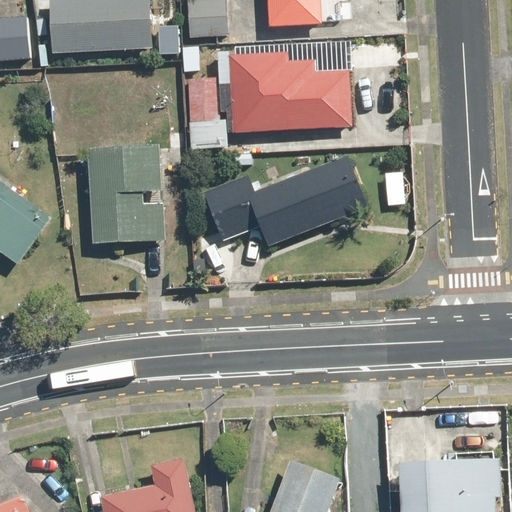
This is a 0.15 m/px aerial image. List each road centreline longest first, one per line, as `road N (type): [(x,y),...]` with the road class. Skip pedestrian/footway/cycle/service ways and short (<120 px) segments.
road 1 (tertiary): [(477,341),(139,357),(0,385)]
road 2 (residential): [(460,0),(477,341)]
